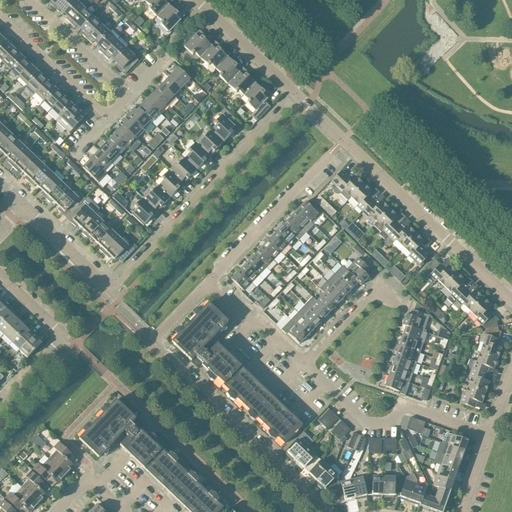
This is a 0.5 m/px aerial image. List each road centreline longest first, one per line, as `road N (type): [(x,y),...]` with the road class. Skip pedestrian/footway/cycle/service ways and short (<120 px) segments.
road 1 (residential): [(322,511),(151,343),(206,284)]
road 2 (residential): [(511,305),(295,96)]
road 3 (residential): [(108,291),(295,96)]
road 4 (residential): [(487,436),(400,404),(391,424),(363,422),(304,366)]
road 5 (residential): [(0,402),(64,336),(0,274)]
road 6 (residential): [(206,284),(329,154)]
road 7 (residential): [(0,15),(106,117)]
road 8 (residential): [(295,96),(194,0)]
road 9 (residential): [(126,95),(28,0)]
road 10 (residential): [(304,366),(374,292),(401,307)]
road 11 (residential): [(304,366),(206,284)]
road 12 (residential): [(108,291),(21,205)]
